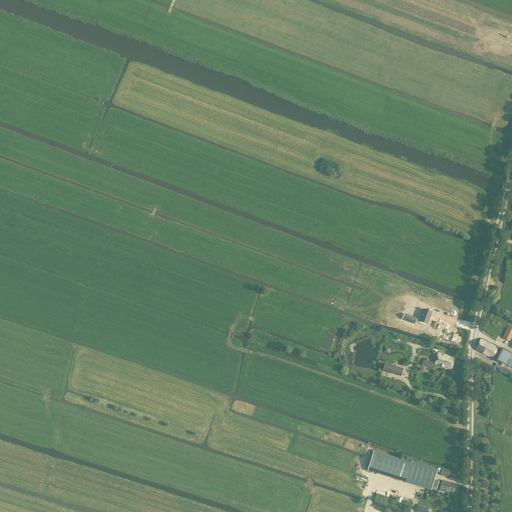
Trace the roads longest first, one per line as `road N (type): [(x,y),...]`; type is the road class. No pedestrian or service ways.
road 1 (track): [(413,332),(419,307),(361,276),(166,204),(140,247)]
road 2 (secondary): [(470,511),(471,350),(511,174)]
